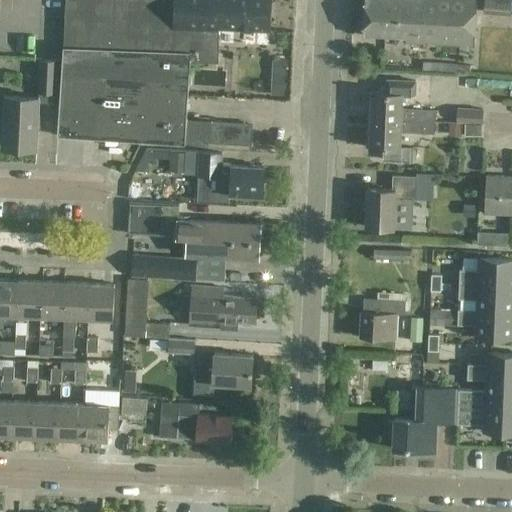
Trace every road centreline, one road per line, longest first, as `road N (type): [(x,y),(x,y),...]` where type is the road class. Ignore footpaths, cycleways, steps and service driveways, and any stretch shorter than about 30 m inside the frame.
road 1 (unclassified): [(303,480),(327,0)]
road 2 (residential): [(303,480),(0,467)]
road 3 (residential): [(511,489),(303,480)]
